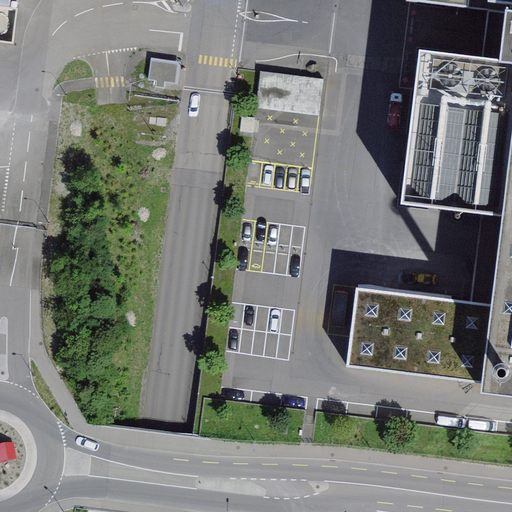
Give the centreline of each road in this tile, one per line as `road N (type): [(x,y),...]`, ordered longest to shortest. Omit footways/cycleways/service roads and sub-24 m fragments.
road 1 (secondary): [(386,497),(280,469),(203,467),(109,451),(42,422)]
road 2 (secondary): [(35,497),(88,486),(296,510),(386,497)]
